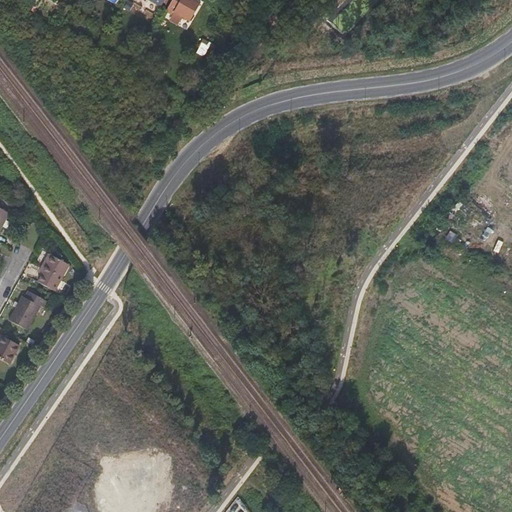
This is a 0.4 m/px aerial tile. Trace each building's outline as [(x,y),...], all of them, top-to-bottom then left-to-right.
[(200,3),(194,0),(171,0),(165,11),(172,14),(173,12),(182,17),(189,21),(200,3)] [(173,12),(172,14),(168,21),(176,26),(182,17),(173,12)] [(10,224),(5,221),(9,215),(9,214),(0,208),(0,230),(1,228),(7,230),(10,224)] [(466,236),(470,239),(476,231),(472,228),(466,236)] [(52,293),(67,266),(47,255),(37,273),(41,275),(36,284),(52,293)] [(43,309),(47,302),(29,293),(27,292),(24,298),(22,297),(9,319),(8,322),(26,331),(39,308),(43,309)] [(1,336),(0,337),(0,360),(7,365),(17,346),(1,336)]
